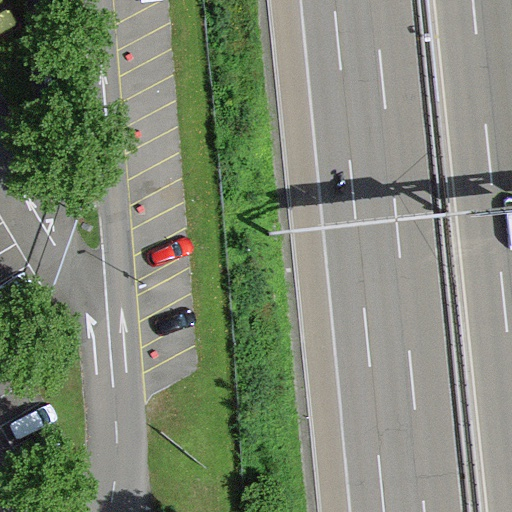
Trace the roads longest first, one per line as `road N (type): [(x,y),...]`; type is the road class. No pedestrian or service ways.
road 1 (motorway): [(356,0),(406,511)]
road 2 (unclassified): [(108,511),(116,433),(94,0)]
road 3 (motorway): [(511,212),(490,0)]
